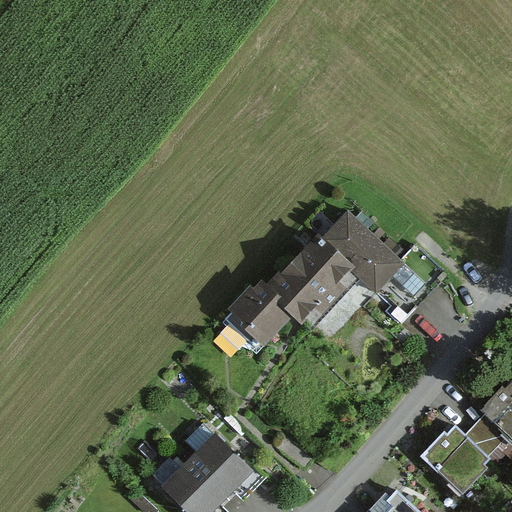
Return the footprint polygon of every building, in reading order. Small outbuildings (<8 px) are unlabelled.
[(296,265),(333,300),(361,271),(379,288),(401,266),(351,217),(333,236),(328,232),(296,265)] [(312,322),(333,300),(296,265),(278,284),(271,278),(262,287),(260,285),(230,317),(258,344),(295,306),(312,322)] [(407,306),(417,294),(394,274),(383,287),(407,306)] [(215,340),(234,355),(250,337),(231,321),(215,340)] [(511,374),(484,404),(500,419),(502,417),(511,426),(511,374)] [(452,421),(425,452),(441,466),(442,464),(467,487),(491,460),(488,457),(493,451),(458,420),(455,424),(452,421)] [(217,441),(193,466),(226,499),(250,475),(217,441)] [(193,466),(168,490),(190,511),(212,511),(226,499),(193,466)] [(380,511),(377,509),(373,511),(427,511),(401,487),(392,496),(397,500),(385,511),(380,511)]
